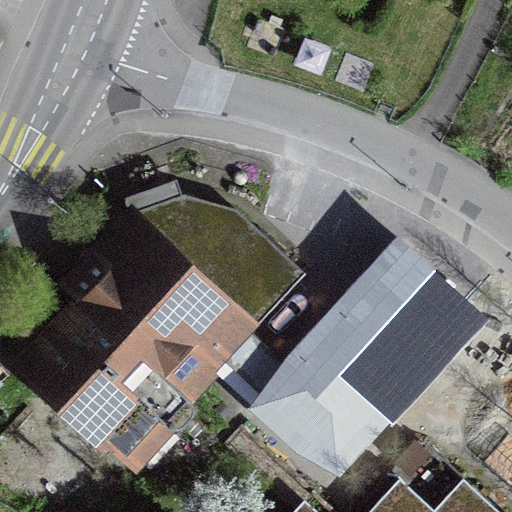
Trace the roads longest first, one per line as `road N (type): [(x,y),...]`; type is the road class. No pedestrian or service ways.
road 1 (residential): [(73,59),(327,128),(469,200),(511,233)]
road 2 (tertiary): [(0,200),(73,59)]
